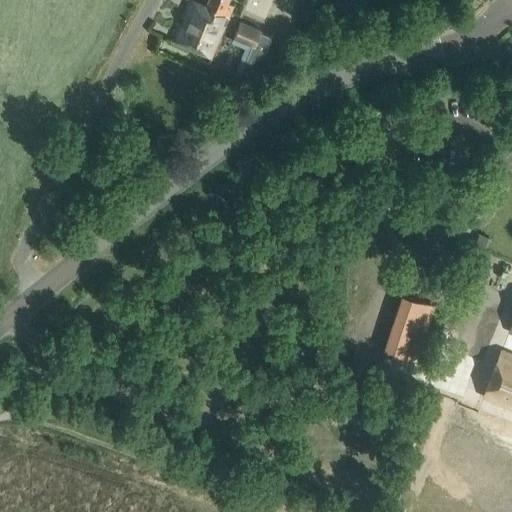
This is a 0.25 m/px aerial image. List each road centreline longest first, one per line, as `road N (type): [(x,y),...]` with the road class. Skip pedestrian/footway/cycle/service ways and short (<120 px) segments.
road 1 (tertiary): [(40,293),(267,117),(347,77),(469,40),(511,2)]
road 2 (unclassified): [(40,293),(24,270),(28,241),(155,0)]
